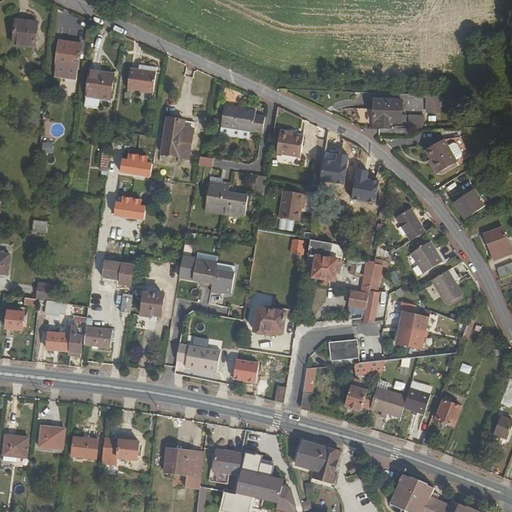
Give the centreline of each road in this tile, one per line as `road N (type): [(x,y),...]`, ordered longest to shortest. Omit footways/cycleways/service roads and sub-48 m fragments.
road 1 (residential): [(511,346),(476,267),(427,197),(349,134),(68,0)]
road 2 (primary): [(0,374),(141,390),(291,421)]
road 3 (primary): [(291,421),(511,496)]
road 4 (residential): [(377,328),(318,334),(304,347),(291,421)]
